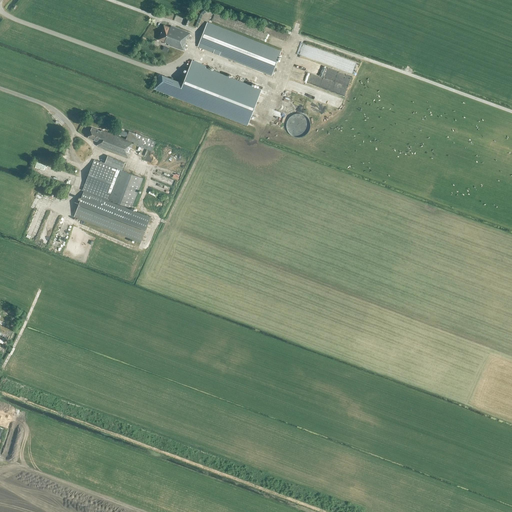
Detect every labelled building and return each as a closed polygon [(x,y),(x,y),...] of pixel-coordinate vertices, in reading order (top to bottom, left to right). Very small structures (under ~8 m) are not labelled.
[(206,22),(206,24),(197,46),(272,75),(281,51),(206,22)] [(168,45),(183,50),(186,44),(185,43),(186,39),(187,40),(190,33),(170,26),(170,27),(164,25),(158,40),(164,42),(164,43),(165,44),(165,43),(169,44),(168,45)] [(349,74),(354,74),(354,65),(356,60),(300,41),(296,53),(296,58),(296,59),(295,64),(313,70),(313,73),(293,66),(289,78),(329,92),(329,91),(332,92),(335,92),(338,84),(334,84),(332,83),(332,82),(332,80),(325,77),(331,77),(337,79),(337,78),(338,74),(341,75),(349,75),(349,74)] [(159,74),(154,89),(247,125),(261,89),(206,67),(206,66),(192,60),(183,83),(159,74)] [(324,108),(322,115),(328,117),(330,110),(324,108)] [(127,135),(126,139),(117,136),(101,130),(101,132),(92,128),(88,138),(98,141),(97,146),(127,157),(133,143),(152,151),(155,141),(129,131),(127,135)] [(131,208),(142,178),(121,170),(121,169),(122,169),(124,162),(107,155),(104,162),(111,165),(111,166),(94,160),(83,189),(131,208)] [(74,216),(141,241),(150,217),(83,192),(74,216)] [(25,237),(30,239),(35,227),(37,227),(39,221),(32,218),(25,237)]
